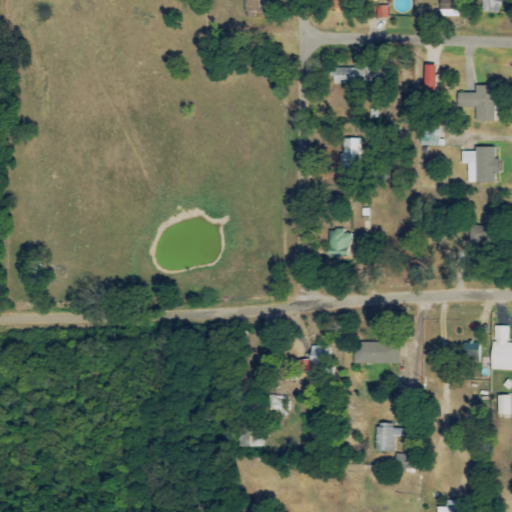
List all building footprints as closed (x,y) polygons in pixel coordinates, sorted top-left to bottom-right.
[(356,11),(356,0),(328,0),(329,11),(356,11)] [(381,6),(380,0),(363,0),(364,19),(387,18),(387,6),(381,6)] [(501,13),(501,0),(483,0),(483,12),(501,13)] [(364,68),(332,68),(333,85),(364,84),(364,68)] [(475,122),(494,122),(494,87),(474,86),(474,94),(459,93),(458,108),(475,108),(475,122)] [(419,146),(438,147),(438,127),(420,127),(419,146)] [(361,139),(341,139),(341,169),(360,169),(361,139)] [(493,147),(473,148),(473,152),(461,152),(461,164),(467,164),(467,183),(497,182),(496,159),(494,159),(493,147)] [(489,227),(470,226),(470,242),(488,243),(489,227)] [(327,231),(327,254),(334,254),(334,258),(349,258),(349,230),(327,231)] [(508,327),(492,327),(491,370),(511,370),(511,343),(508,344),(508,327)] [(399,365),(400,344),(358,343),(358,364),(399,365)] [(480,343),(461,343),(461,361),(479,362),(480,343)] [(278,363),(279,381),(296,380),(296,373),(311,372),(312,376),(317,376),(318,381),(329,380),(327,346),(308,347),(309,361),(278,363)] [(283,416),(285,397),(271,395),(269,414),(283,416)] [(509,415),(509,396),(497,396),(497,415),(509,415)] [(242,447),(266,447),(264,402),(249,403),(250,410),(241,410),(242,447)] [(375,426),(375,452),(394,453),(395,437),(403,438),(404,429),(393,429),(393,426),(375,426)] [(394,468),(414,469),(414,455),(395,454),(394,468)] [(436,511),(455,511),(455,501),(446,501),(447,508),(437,508),(436,511)]
